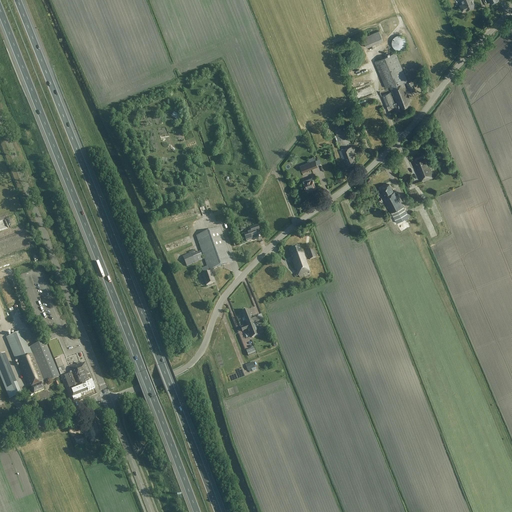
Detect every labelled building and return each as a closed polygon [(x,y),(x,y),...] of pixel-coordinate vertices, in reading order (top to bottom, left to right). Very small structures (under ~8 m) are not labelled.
[(458,0),(459,2),(460,2),(461,4),(459,5),(462,12),(465,10),(466,10),(475,6),(472,0),(458,0)] [(362,38),(366,47),(383,40),(379,31),(362,38)] [(393,39),(392,43),(392,46),(393,48),(396,50),(398,51),(401,51),(403,50),(405,48),(407,45),(407,42),(406,39),(403,37),(399,36),(395,37),(393,39)] [(379,60),(375,62),(385,88),(389,87),(390,89),(396,102),(395,103),(390,92),(382,96),(388,110),(394,108),(396,112),(398,111),(410,106),(409,102),(411,101),(409,97),(407,97),(406,94),(407,93),(403,83),(407,82),(395,53),(379,60)] [(406,83),(410,92),(415,90),(412,81),(406,83)] [(373,93),(371,86),(355,92),(358,99),(373,93)] [(338,127),(334,128),(336,135),(334,136),(335,138),(336,140),(337,143),(338,142),(344,140),(344,138),(346,137),(344,132),(343,132),(341,128),(339,129),(338,127)] [(348,166),(355,164),(353,158),(355,157),(352,146),(340,151),(342,157),(344,157),(348,166)] [(423,156),(414,160),(416,165),(415,165),(416,168),(417,168),(418,171),(417,172),(419,177),(421,177),(423,182),(433,177),(429,166),(428,167),(425,159),(424,160),(423,156)] [(309,162),(299,166),(302,172),(302,173),(307,171),(309,170),(311,169),(311,168),(309,162)] [(312,178),(302,181),(304,184),(303,184),(307,192),(316,189),(313,180),(312,178)] [(393,192),(389,185),(381,189),(385,197),(383,198),(391,213),(396,223),(409,217),(403,206),(397,195),(396,196),(394,192),(393,192)] [(244,234),(246,242),(257,238),(256,234),(260,232),(257,225),(250,228),(251,232),(244,234)] [(209,272),(209,271),(232,262),(220,228),(196,236),(207,267),(202,269),(204,274),(203,275),(206,285),(215,282),(211,272),(209,272)] [(301,253),(299,246),(290,250),(294,261),(292,261),(296,270),(297,269),(298,273),(297,273),(298,276),(303,274),(310,272),(303,253),(301,253)] [(307,251),(310,260),(316,258),(312,249),(307,251)] [(189,254),(182,257),(187,266),(203,259),(201,252),(196,254),(195,251),(195,250),(188,252),(189,254)] [(241,314),(243,319),(244,318),(245,321),(244,322),(245,326),(254,322),(254,323),(259,321),(257,317),(251,319),(250,316),(251,315),(250,311),(248,312),(248,310),(242,313),(242,314),(241,314)] [(241,327),(242,332),(248,329),(250,333),(248,333),(250,337),(251,337),(252,338),(258,336),(257,334),(259,334),(257,330),(256,330),(254,327),(256,326),(254,323),(254,322),(245,326),(241,327)] [(29,391),(31,395),(44,390),(42,385),(43,384),(43,383),(58,377),(44,342),(29,348),(22,332),(7,338),(17,361),(18,360),(29,387),(31,386),(32,389),(29,391)] [(254,348),(246,351),(248,356),(256,353),(254,348)] [(5,354),(0,356),(0,374),(10,399),(21,394),(5,354)] [(253,362),(246,365),(248,371),(249,373),(256,370),(255,368),(253,362)] [(85,363),(81,364),(80,363),(69,367),(74,380),(76,380),(76,381),(70,384),(72,389),(69,390),(73,400),(79,398),(78,394),(87,391),(88,391),(94,389),(91,381),(90,382),(88,379),(86,376),(90,374),(85,363)] [(88,427),(93,439),(105,435),(102,425),(99,426),(95,416),(88,419),(90,426),(88,427)] [(74,437),(78,448),(85,445),(80,435),(74,437)]
